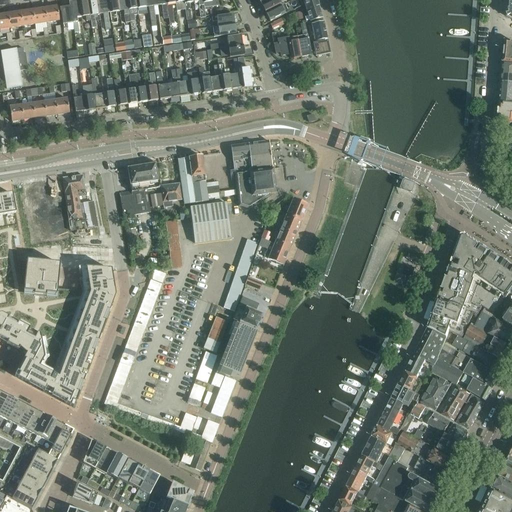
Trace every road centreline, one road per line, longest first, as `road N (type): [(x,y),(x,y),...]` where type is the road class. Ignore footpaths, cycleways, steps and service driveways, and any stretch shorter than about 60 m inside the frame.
road 1 (residential): [(202,490),(320,201),(331,140)]
road 2 (unknown): [(234,248),(171,398),(153,407),(137,396),(137,377),(192,253),(205,247)]
road 3 (residential): [(466,198),(428,302),(324,511)]
road 4 (residential): [(275,95),(0,133)]
road 5 (residential): [(104,157),(122,283),(75,422)]
road 6 (tertiary): [(104,157),(269,127),(331,140)]
road 7 (residential): [(466,198),(483,163),(496,28)]
road 8 (tertiary): [(466,198),(331,140)]
road 9 (secondary): [(511,391),(452,511)]
